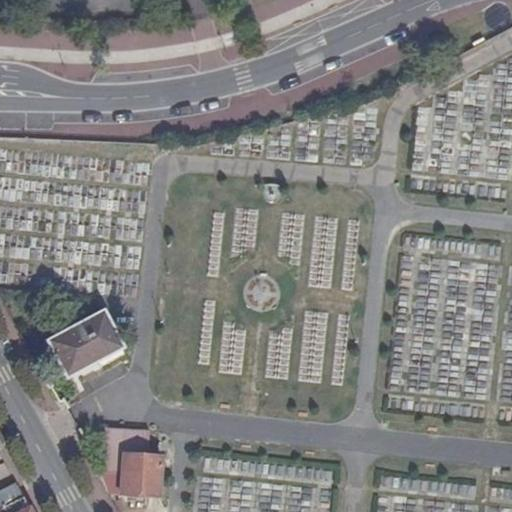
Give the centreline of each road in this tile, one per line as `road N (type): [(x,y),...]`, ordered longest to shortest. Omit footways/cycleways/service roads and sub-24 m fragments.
road 1 (unclassified): [(0,92),(72,98),(193,90),(311,56),(442,0)]
road 2 (tertiary): [(0,385),(70,511)]
